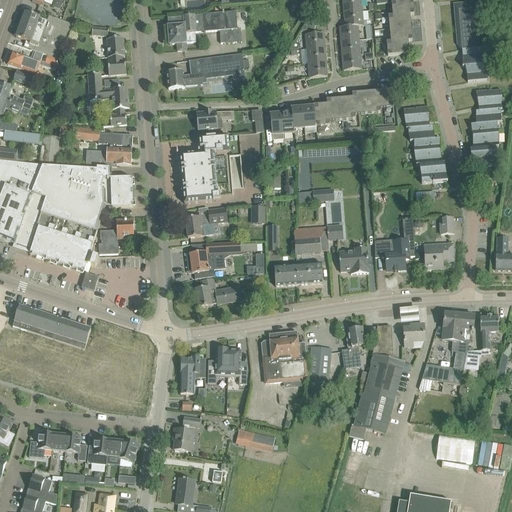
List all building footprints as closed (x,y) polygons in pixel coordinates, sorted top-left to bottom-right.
[(343,6),(344,14),(362,12),(360,0),(343,0),(344,6),(343,6)] [(388,17),(390,30),(411,28),(410,21),(406,22),(406,16),(414,15),(413,2),(391,4),(392,16),(388,17)] [(462,50),(462,55),(462,56),(462,68),(465,67),(467,75),(467,83),(487,81),(486,73),(484,66),(487,65),(487,54),(487,48),(479,49),(475,3),(454,4),(457,46),(462,50)] [(182,17),(183,17),(166,19),(167,19),(170,45),(177,45),(177,52),(187,52),(186,44),(196,43),(195,33),(220,31),(220,44),(242,43),(240,29),(237,30),(236,12),(215,14),(182,17)] [(344,20),(345,27),(345,28),(357,27),(357,26),(363,26),(362,12),(344,14),(345,14),(345,20),(344,20)] [(40,19),(40,18),(25,13),(16,38),(29,43),(28,44),(35,47),(33,51),(32,50),(32,51),(35,52),(35,53),(48,57),(48,56),(59,60),(60,61),(73,26),(49,17),(47,21),(40,19)] [(341,42),(341,43),(359,41),(357,27),(345,28),(345,27),(340,28),(340,36),(341,36),(342,42),(341,42)] [(92,36),(108,38),(109,30),(93,28),(92,36)] [(411,28),(390,30),(391,42),(386,43),(388,56),(409,55),(408,48),(404,48),(404,42),(412,41),(411,28)] [(305,36),(307,50),(325,49),(325,48),(324,48),(323,42),(324,42),(323,34),(305,36)] [(109,59),(125,57),(123,39),(107,41),(109,59)] [(362,41),(363,48),(372,47),(371,40),(362,41)] [(342,57),(360,55),(359,41),(341,43),(341,50),(342,50),(343,57),(342,57)] [(307,50),(308,64),(326,63),(325,63),(324,56),(325,56),(325,49),(307,50)] [(35,53),(32,61),(26,58),(12,53),(11,55),(10,54),(9,55),(7,59),(8,60),(9,60),(8,66),(36,75),(40,66),(55,71),(56,68),(64,71),(66,63),(59,61),(59,60),(48,56),(48,57),(35,53)] [(244,70),(242,55),(202,60),(204,76),(244,70)] [(360,55),(342,57),(343,64),(344,64),(344,71),(343,71),(343,72),(361,70),(360,55)] [(125,57),(109,59),(109,62),(108,62),(110,77),(126,76),(125,61),(122,61),(122,58),(125,58),(125,57)] [(326,63),(308,64),(309,79),(327,77),(326,77),(326,70),(327,70),(326,63)] [(34,79),(34,78),(16,72),(13,81),(31,87),(35,88),(38,80),(34,79)] [(184,87),(202,86),(202,75),(184,77),(183,72),(177,72),(167,73),(168,91),(185,89),(184,87)] [(88,76),(89,85),(102,84),(101,75),(88,76)] [(292,91),(308,88),(306,80),(290,84),(292,91)] [(114,111),(117,111),(123,110),(129,110),(127,89),(117,90),(112,90),(103,91),(102,84),(89,85),(90,103),(103,102),(103,99),(112,99),(114,111)] [(0,85),(0,100),(23,109),(29,111),(30,111),(34,101),(24,98),(23,102),(10,97),(13,90),(0,85)] [(372,93),(365,93),(367,115),(380,113),(380,109),(393,108),(391,87),(377,88),(378,96),(372,97),(372,93)] [(470,150),(470,151),(471,155),(471,170),(485,169),(485,168),(496,167),(496,159),(496,148),(499,148),(499,134),(497,123),(501,123),(501,114),(500,110),(502,110),(502,98),(502,91),(491,92),(491,91),(476,93),(478,107),(479,112),(476,112),(476,125),(471,126),(473,137),(473,150),(470,150)] [(346,99),(339,100),(341,121),(355,120),(354,116),(367,115),(365,93),(352,94),(353,103),(347,103),(346,99)] [(23,109),(0,100),(0,115),(3,116),(5,109),(27,117),(29,111),(23,109)] [(321,106),(315,106),(316,127),(329,126),(329,122),(341,121),(339,100),(326,101),(327,109),(321,110),(321,106)] [(315,106),(314,106),(314,108),(303,109),(304,129),(316,127),(315,106)] [(429,127),(429,122),(429,115),(428,108),(414,109),(414,110),(403,111),(404,117),(406,129),(408,129),(408,134),(410,142),(414,142),(414,153),(416,166),(419,166),(421,177),(422,185),(433,184),(448,183),(445,169),(445,165),(445,164),(442,164),(440,151),(440,139),(435,140),(432,127),(429,127)] [(303,109),(292,110),(294,130),(304,129),(303,109)] [(123,110),(117,111),(117,116),(111,117),(111,127),(117,127),(127,126),(126,115),(123,115),(123,110)] [(292,114),(282,115),(283,134),(294,134),(294,130),(292,110),(291,110),(292,114)] [(222,129),(222,121),(234,121),(233,113),(216,114),(216,113),(197,114),(199,132),(208,131),(218,130),(218,129),(222,129)] [(284,140),(283,134),(282,115),(270,116),(272,141),(284,140)] [(0,122),(0,129),(9,131),(11,125),(0,122)] [(255,122),(256,133),(264,133),(263,122),(255,122)] [(59,138),(59,139),(99,142),(98,145),(107,145),(107,150),(132,151),(133,136),(100,134),(100,131),(90,131),(60,128),(59,138)] [(21,143),(41,146),(42,136),(40,136),(9,132),(9,131),(0,129),(0,130),(5,132),(3,141),(21,143)] [(42,136),(41,146),(42,146),(39,165),(43,165),(56,166),(59,139),(59,138),(42,136)] [(228,137),(199,139),(201,155),(180,156),(184,205),(221,202),(217,154),(229,153),(228,137)] [(0,159),(17,161),(18,151),(0,149),(0,159)] [(110,169),(111,168),(117,169),(117,166),(130,167),(131,165),(132,151),(107,150),(107,153),(87,152),(86,168),(102,169),(110,170),(110,169)] [(14,247),(15,248),(23,220),(21,220),(43,165),(39,165),(39,166),(34,166),(34,164),(24,163),(24,165),(0,162),(0,239),(14,245),(14,247)] [(57,166),(57,167),(56,166),(43,165),(21,220),(23,220),(15,248),(31,253),(30,256),(86,273),(86,272),(89,273),(91,267),(95,269),(98,259),(89,256),(105,206),(112,208),(133,208),(132,193),(132,179),(111,180),(111,168),(110,169),(110,170),(102,169),(86,168),(71,167),(57,166)] [(482,188),(492,187),(492,180),(481,181),(482,188)] [(434,192),(422,193),(423,203),(434,202),(434,192)] [(314,194),(315,202),(325,202),(324,194),(314,194)] [(212,225),(224,223),(228,223),(226,209),(208,212),(209,217),(185,220),(188,239),(213,236),(212,225)] [(257,225),(265,225),(265,209),(252,209),(253,218),(257,218),(257,225)] [(439,219),(440,236),(453,235),(452,219),(439,219)] [(100,232),(100,241),(101,241),(101,245),(98,246),(99,256),(118,255),(118,243),(117,243),(117,240),(134,239),(133,221),(127,221),(127,220),(124,221),(117,221),(117,232),(100,232)] [(336,226),(326,227),(327,231),(328,242),(329,242),(337,241),(336,226)] [(319,232),(294,234),(295,255),(321,253),(321,252),(328,252),(328,242),(327,231),(319,232)] [(508,239),(507,239),(497,239),(497,256),(496,256),(495,272),(511,272),(511,255),(508,256),(508,239)] [(278,241),(268,241),(268,253),(278,253),(278,241)] [(219,255),(241,254),(241,243),(231,244),(206,245),(191,246),(192,255),(190,255),(192,275),(202,273),(209,272),(221,271),(226,270),(225,260),(219,255)] [(396,255),(386,256),(386,260),(387,270),(397,269),(397,271),(405,271),(404,261),(404,255),(403,243),(395,244),(396,255)] [(443,270),(443,261),(447,261),(447,263),(455,262),(454,245),(444,246),(424,247),(425,261),(425,271),(443,270)] [(357,274),(356,275),(368,274),(368,271),(369,271),(367,248),(354,250),(354,251),(339,253),(340,273),(356,272),(357,274)] [(423,263),(422,255),(414,255),(415,263),(423,263)] [(322,265),(297,266),(298,286),(323,284),(322,265)] [(298,286),(297,266),(274,268),(276,288),(298,286)] [(86,272),(86,273),(81,288),(94,292),(99,278),(88,275),(89,273),(86,272)] [(219,305),(216,293),(214,279),(213,280),(203,281),(204,289),(195,290),(199,309),(211,307),(211,306),(217,305),(219,305)] [(240,288),(216,293),(219,305),(242,301),(240,291),(240,288)] [(31,311),(21,307),(19,307),(14,322),(13,327),(84,351),(91,330),(63,321),(57,319),(41,314),(36,313),(37,312),(31,310),(31,311)] [(416,312),(397,313),(398,327),(417,325),(416,312)] [(474,317),(444,315),(442,341),(452,342),(451,353),(456,353),(453,370),(426,365),(422,380),(443,383),(460,386),(463,370),(467,354),(467,352),(469,344),(470,344),(471,335),(473,335),(474,317)] [(489,333),(498,333),(498,317),(480,318),(480,334),(481,352),(489,351),(489,333)] [(412,348),(412,343),(425,342),(424,326),(410,326),(411,329),(404,330),(405,348),(412,348)] [(349,351),(342,352),(344,370),(361,368),(358,347),(364,346),(362,329),(361,329),(361,328),(360,327),(359,327),(358,327),(356,327),(356,328),(355,328),(355,330),(348,331),(349,341),(347,341),(349,351)] [(367,384),(364,395),(362,394),(354,427),(352,426),(349,437),(363,441),(366,430),(386,435),(402,372),(409,373),(411,366),(389,360),(392,351),(391,327),(377,328),(372,356),(374,357),(370,374),(362,372),(360,382),(367,384)] [(288,334),(288,339),(279,340),(279,335),(269,336),(270,342),(266,342),(264,343),(262,345),(262,347),(263,358),(264,374),(265,374),(266,384),(274,384),(308,381),(306,363),(307,362),(305,344),(298,344),(297,333),(288,334)] [(311,348),(306,408),(326,410),(331,350),(311,348)] [(208,367),(207,385),(216,385),(216,378),(227,378),(228,350),(216,350),(215,367),(208,367)] [(228,350),(227,378),(239,378),(239,386),(247,386),(247,368),(240,368),(241,352),(235,352),(235,350),(228,350)] [(480,352),(467,352),(467,354),(463,370),(478,371),(480,352)] [(504,376),(508,358),(502,354),(497,378),(505,380),(506,377),(504,376)] [(194,396),(194,374),(199,374),(199,379),(205,379),(206,360),(200,360),(200,358),(199,358),(198,356),(193,356),(193,358),(192,358),(192,361),(189,361),(189,360),(181,360),(181,374),(180,396),(186,396),(188,397),(188,396),(194,396)] [(443,383),(422,380),(419,390),(442,394),(443,383)] [(11,426),(0,419),(0,442),(8,447),(14,436),(8,432),(11,426)] [(175,451),(175,452),(179,453),(180,452),(191,453),(194,433),(189,432),(190,427),(199,429),(200,421),(184,419),(183,426),(184,427),(184,431),(174,430),(173,441),(175,442),(174,451),(175,451)] [(236,445),(272,453),(275,439),(239,431),(236,445)] [(45,451),(52,451),(54,435),(40,434),(39,444),(31,443),(30,451),(29,458),(30,458),(44,460),(45,451)] [(54,435),(52,451),(65,453),(67,437),(54,435)] [(436,460),(472,465),(475,440),(439,435),(436,460)] [(67,437),(65,453),(79,454),(78,462),(86,462),(87,447),(80,446),(81,438),(67,437)] [(107,457),(109,441),(95,440),(94,448),(89,447),(87,464),(106,466),(107,457)] [(109,441),(107,457),(121,458),(122,443),(109,441)] [(126,443),(122,443),(121,458),(121,459),(121,460),(133,464),(139,446),(127,442),(126,443)] [(212,483),(221,484),(223,473),(214,472),(212,483)] [(100,485),(101,479),(64,473),(63,480),(100,485)] [(57,505),(57,496),(49,493),(52,482),(33,476),(27,496),(46,502),(46,501),(57,505)] [(118,484),(135,486),(135,482),(126,481),(126,478),(119,477),(118,484)] [(105,480),(104,485),(104,487),(114,488),(114,486),(114,481),(105,480)] [(187,507),(191,507),(191,506),(195,482),(185,481),(185,480),(183,480),(180,480),(176,505),(187,507)] [(73,511),(84,511),(87,496),(76,494),(73,511)] [(113,511),(116,497),(106,495),(99,495),(98,505),(94,505),(93,511),(113,511)] [(27,496),(21,511),(43,511),(46,502),(27,496)] [(397,511),(449,511),(451,503),(410,496),(409,504),(399,502),(397,511)]
